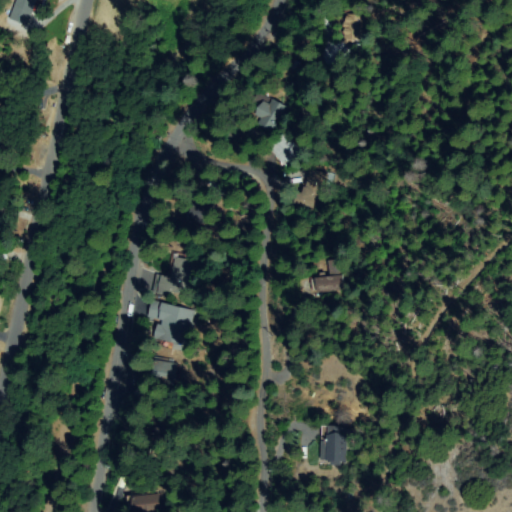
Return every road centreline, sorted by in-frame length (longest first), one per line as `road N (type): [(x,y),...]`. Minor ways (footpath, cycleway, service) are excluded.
road 1 (residential): [(103,511),(172,158),(263,0)]
road 2 (residential): [(0,414),(90,0)]
road 3 (residential): [(262,511),(254,413),(257,197),(241,172),(172,158)]
